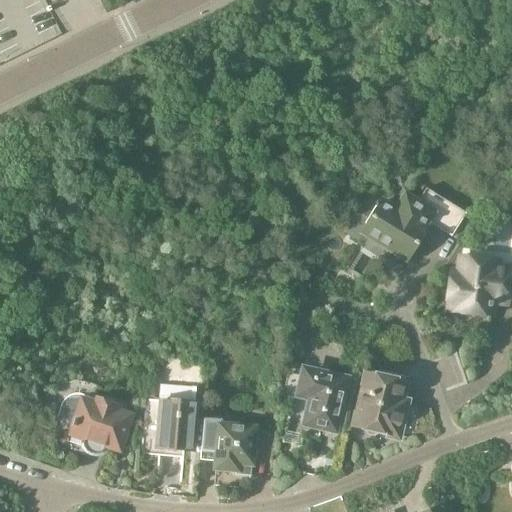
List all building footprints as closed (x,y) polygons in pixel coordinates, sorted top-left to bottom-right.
[(451,237),(465,214),(425,189),(415,205),(405,198),(396,213),(380,203),(362,232),(406,259),(424,230),(421,228),(425,222),(451,237)] [(459,273),(456,275),(451,275),(447,307),(456,307),(455,311),(489,315),(490,301),(505,303),(509,271),(494,269),(495,262),(461,259),(459,273)] [(305,376),(301,378),(298,392),(300,396),(310,398),(304,424),(334,431),(345,380),(316,374),(315,378),(305,376)] [(398,403),(402,383),(367,375),(355,427),(370,430),(373,435),(377,436),(382,433),(396,436),(403,404),(398,403)] [(65,409),(64,414),(65,419),(68,422),(72,425),(69,435),(83,439),(82,440),(82,442),(82,445),(82,447),(85,452),(90,455),(91,455),(97,455),(101,452),(104,447),(105,446),(118,451),(130,417),(116,412),(117,406),(96,399),(94,405),(80,400),(80,402),(75,401),(71,403),(67,405),(65,409)] [(160,428),(158,448),(190,451),(194,404),(158,401),(156,428),(160,428)] [(250,476),(250,465),(251,465),(254,429),(219,426),(219,422),(202,420),(199,461),(215,462),(214,469),(235,471),(234,475),(250,476)]
